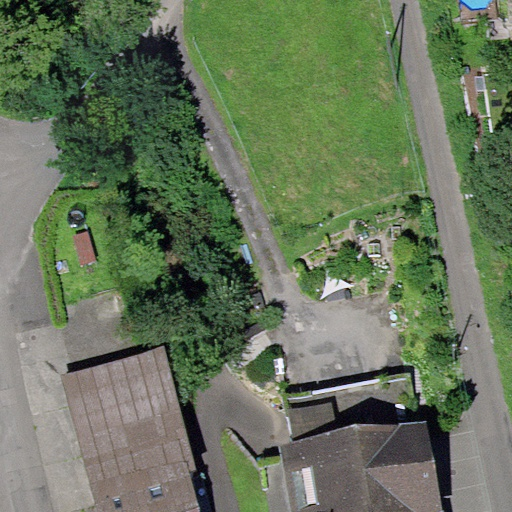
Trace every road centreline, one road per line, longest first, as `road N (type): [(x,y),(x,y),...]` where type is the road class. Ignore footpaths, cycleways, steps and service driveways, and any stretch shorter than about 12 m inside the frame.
road 1 (residential): [(401,0),(506,511)]
road 2 (residential): [(167,0),(150,34),(0,214)]
road 3 (residential): [(0,392),(29,511)]
